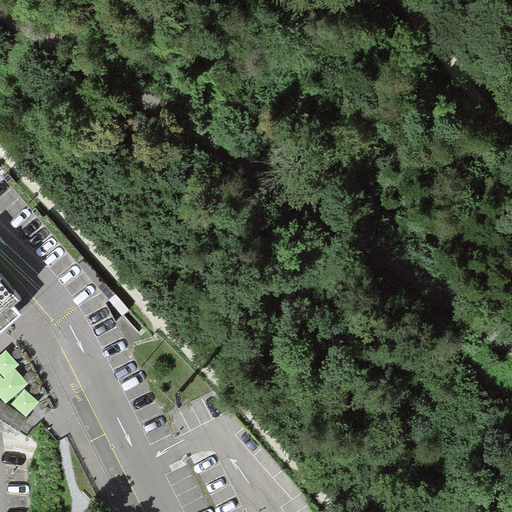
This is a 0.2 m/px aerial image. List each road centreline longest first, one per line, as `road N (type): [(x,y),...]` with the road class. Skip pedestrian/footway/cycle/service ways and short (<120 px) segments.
road 1 (track): [(334,511),(0,151)]
road 2 (track): [(511,146),(406,0)]
